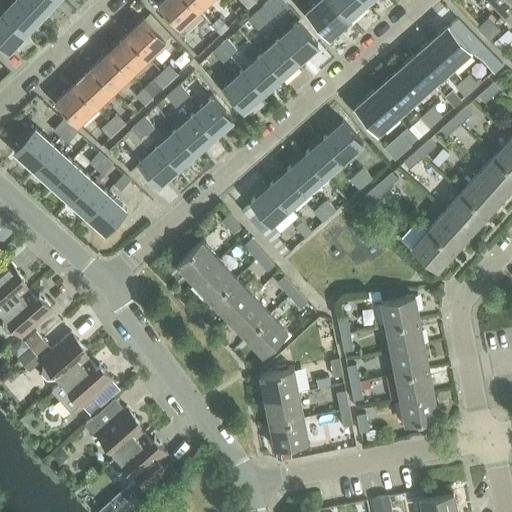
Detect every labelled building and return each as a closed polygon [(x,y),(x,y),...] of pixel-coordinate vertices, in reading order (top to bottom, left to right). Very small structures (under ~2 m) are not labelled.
[(26,32),(43,14),(27,0),(13,0),(4,10),(26,32)] [(27,0),(43,14),(56,0),(27,0)] [(189,0),(162,0),(159,3),(181,26),(198,9),(189,0)] [(189,0),(198,9),(208,0),(189,0)] [(329,34),(347,18),(331,0),(320,0),(308,11),(329,34)] [(363,0),(331,0),(347,18),(365,2),(363,0)] [(511,0),(491,0),(503,12),(511,3),(511,0)] [(511,3),(503,12),(511,21),(511,3)] [(261,5),(255,11),(265,22),(271,16),(261,5)] [(4,10),(0,14),(0,40),(9,49),(26,32),(4,10)] [(258,28),(265,22),(255,11),(248,18),(258,28)] [(219,16),(211,23),(220,32),(228,25),(219,16)] [(144,17),(126,34),(148,57),(166,40),(144,17)] [(448,23),(428,41),(450,67),(470,49),(472,52),(482,60),(493,72),(502,63),(483,42),(480,39),(458,17),(449,25),(448,23)] [(477,27),(483,32),(493,22),(488,17),(477,27)] [(297,21),(278,37),(299,60),(317,44),(297,21)] [(489,39),(500,28),(493,22),(483,32),(489,39)] [(130,73),(148,57),(126,34),(109,50),(130,73)] [(280,76),(299,60),(278,37),(260,53),(280,76)] [(227,38),(220,44),(229,55),(236,49),(227,38)] [(428,41),(410,57),(432,83),(450,67),(428,41)] [(222,61),(229,55),(220,44),(213,51),(222,61)] [(109,50),(92,67),(113,89),(130,73),(109,50)] [(260,53),(242,69),(262,92),(280,76),(260,53)] [(410,57),(392,73),(414,98),(432,83),(410,57)] [(169,63),(161,71),(170,80),(178,72),(169,63)] [(92,67),(74,83),(96,106),(113,89),(92,67)] [(244,109),(262,92),(242,69),(223,86),(244,109)] [(162,87),(170,80),(161,71),(153,78),(162,87)] [(392,73),(374,89),(396,114),(414,98),(392,73)] [(469,73),(461,79),(471,90),(479,84),(469,73)] [(461,79),(455,85),(465,96),(471,90),(461,79)] [(179,82),(171,88),(182,101),(190,94),(179,82)] [(78,123),(78,122),(96,106),(74,83),(56,100),(78,123)] [(485,101),(498,90),(492,83),(478,94),(485,101)] [(144,87),(135,95),(144,104),(153,96),(144,87)] [(175,106),(182,101),(171,88),(165,94),(175,106)] [(374,89),(355,106),(377,131),(396,114),(374,89)] [(453,90),(445,97),(454,106),(461,99),(453,90)] [(193,113),(213,136),(232,119),(211,97),(193,113)] [(426,111),(435,122),(443,115),(433,104),(426,111)] [(454,115),(460,123),(473,112),(467,104),(454,115)] [(61,119),(49,108),(42,115),(55,127),(61,119)] [(418,138),(435,122),(426,111),(408,127),(418,138)] [(117,112),(109,120),(117,129),(125,121),(117,112)] [(195,151),(213,136),(193,113),(175,129),(195,151)] [(144,114),(137,121),(177,167),(195,151),(175,129),(165,138),(144,114)] [(447,135),(460,123),(454,115),(440,127),(447,135)] [(54,129),(60,135),(70,125),(63,119),(54,129)] [(362,142),(342,119),(323,136),(344,159),(362,142)] [(109,137),(117,129),(109,120),(101,127),(109,137)] [(139,160),(159,183),(177,167),(137,121),(133,124),(122,136),(131,146),(140,139),(150,151),(139,160)] [(67,141),(76,130),(70,125),(60,135),(67,141)] [(36,126),(15,149),(33,166),(54,142),(36,126)] [(411,144),(418,138),(408,127),(401,133),(411,144)] [(326,174),(344,159),(323,136),(305,152),(326,174)] [(511,136),(496,154),(511,168),(511,136)] [(430,137),(416,148),(423,156),(436,145),(430,137)] [(33,166),(51,182),(72,158),(54,142),(33,166)] [(403,160),(410,168),(423,156),(416,148),(403,160)] [(446,150),(440,149),(430,162),(436,167),(449,153),(446,150)] [(89,162),(96,167),(105,157),(99,151),(89,162)] [(308,190),(326,174),(305,152),(287,167),(308,190)] [(504,195),(511,186),(511,168),(496,154),(479,173),(504,195)] [(96,167),(104,174),(112,164),(105,157),(96,167)] [(72,158),(51,182),(69,198),(90,174),(72,158)] [(287,167),(269,183),(290,206),(308,190),(287,167)] [(365,183),(373,177),(364,167),(356,173),(365,183)] [(392,170),(379,182),(385,189),(398,177),(392,170)] [(121,190),(131,179),(123,172),(114,183),(121,190)] [(359,189),(365,183),(356,173),(350,178),(359,189)] [(479,173),(463,191),(488,214),(504,195),(479,173)] [(69,198),(86,214),(107,190),(90,174),(69,198)] [(365,194),(371,201),(385,189),(379,182),(365,194)] [(271,223),(290,206),(269,183),(251,200),(271,223)] [(105,230),(126,207),(107,190),(86,214),(105,230)] [(471,232),(488,214),(463,191),(446,210),(471,232)] [(326,199),(320,204),(329,214),(335,208),(326,199)] [(322,220),(329,214),(320,204),(313,210),(322,220)] [(446,210),(429,228),(454,251),(471,232),(446,210)] [(221,219),(233,233),(240,227),(228,213),(221,219)] [(303,220),(295,226),(305,236),(312,229),(303,220)] [(437,270),(454,251),(429,228),(412,247),(437,270)] [(243,244),(255,258),(262,251),(250,238),(243,244)] [(201,240),(176,263),(194,282),(219,258),(201,240)] [(274,265),(274,264),(262,251),(255,258),(267,271),(274,265)] [(1,257),(0,257),(0,310),(1,312),(9,305),(28,288),(16,274),(20,271),(11,261),(8,264),(1,257)] [(194,282),(211,300),(236,276),(219,258),(194,282)] [(276,281),(288,294),(295,288),(284,275),(276,281)] [(236,276),(211,300),(228,318),(253,294),(236,276)] [(9,305),(1,312),(4,315),(2,327),(6,332),(18,332),(21,335),(52,309),(44,299),(40,302),(28,288),(9,305)] [(295,288),(288,294),(300,307),(307,301),(295,288)] [(228,318),(245,336),(270,312),(253,294),(228,318)] [(380,300),(385,325),(419,319),(414,294),(380,300)] [(262,354),(288,330),(270,312),(245,336),(262,354)] [(337,316),(340,334),(350,332),(347,315),(337,316)] [(390,350),(424,343),(419,319),(385,325),(390,350)] [(36,330),(24,340),(30,347),(42,337),(36,330)] [(52,389),(52,390),(88,358),(76,344),(80,340),(71,331),(41,358),(43,360),(41,373),(46,378),(58,378),(61,381),(52,389)] [(343,351),(353,349),(350,332),(340,334),(343,351)] [(42,337),(30,347),(36,354),(48,344),(42,337)] [(428,367),(424,343),(390,350),(395,374),(428,367)] [(343,375),(343,374),(339,357),(330,358),(333,376),(343,375)] [(100,371),(88,358),(52,390),(70,410),(79,402),(82,405),(112,378),(104,368),(100,371)] [(346,365),(350,383),(359,381),(356,363),(346,365)] [(395,374),(400,398),(433,391),(428,367),(395,374)] [(293,368),(259,374),(264,399),(297,393),(293,368)] [(329,377),(317,380),(318,388),(331,385),(329,377)] [(350,383),(353,399),(353,400),(363,398),(359,381),(350,383)] [(336,391),(340,409),(349,407),(345,389),(336,391)] [(405,423),(438,416),(433,391),(400,398),(405,423)] [(264,399),(269,423),(302,417),(297,393),(264,399)] [(115,396),(84,423),(94,434),(96,432),(116,456),(143,432),(131,418),(135,415),(126,406),(124,407),(115,396)] [(343,425),(352,423),(349,407),(340,409),(343,425)] [(377,428),(369,430),(366,412),(356,414),(362,443),(379,440),(377,428)] [(274,448),(307,441),(302,417),(269,423),(274,448)] [(143,432),(116,456),(137,479),(128,486),(136,496),(167,469),(159,460),(167,452),(159,443),(155,446),(143,432)] [(60,447),(52,454),(59,462),(67,455),(60,447)] [(121,490),(96,511),(123,511),(133,504),(121,490)] [(419,498),(421,511),(458,511),(454,492),(419,498)]
